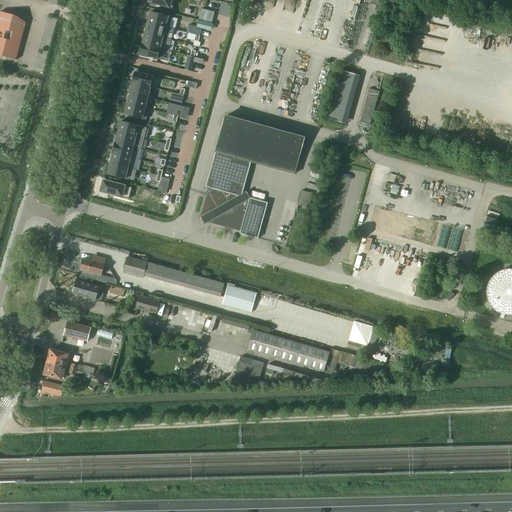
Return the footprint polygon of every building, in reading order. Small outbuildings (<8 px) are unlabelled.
[(173,9),(174,0),(148,0),(148,3),(173,9)] [(201,9),(198,20),(212,24),(215,12),(201,9)] [(0,12),(0,55),(16,60),(26,23),(17,16),(0,12)] [(150,12),(147,23),(174,30),(174,29),(169,28),(172,18),(150,12)] [(173,34),(174,30),(147,23),(145,33),(171,40),(167,39),(168,33),(173,34)] [(188,25),(186,33),(196,35),(200,36),(202,28),(188,25)] [(169,51),(171,40),(145,33),(142,44),(169,51)] [(169,51),(142,44),(139,55),(161,60),(164,50),(168,51),(169,51)] [(342,123),(356,75),(340,70),(326,119),(342,123)] [(154,88),(157,77),(135,72),(134,74),(133,74),(131,81),(133,81),(132,83),(154,88)] [(151,99),(154,88),(132,83),(130,93),(151,99)] [(380,92),(369,89),(368,94),(378,97),(380,92)] [(149,109),(151,99),(130,93),(127,104),(149,109)] [(182,103),(184,96),(180,95),(172,93),(170,101),(182,103)] [(377,102),(378,97),(368,94),(366,99),(377,102)] [(375,108),(377,103),(366,100),(365,105),(375,108)] [(146,120),(149,109),(127,104),(124,115),(146,120)] [(374,113),(375,108),(365,105),(363,110),(374,113)] [(372,118),(374,113),(363,110),(362,115),(372,118)] [(208,187),(206,195),(200,219),(203,217),(207,222),(208,221),(240,230),(239,233),(257,238),(267,203),(250,198),(244,201),(241,196),(242,196),(251,162),(294,174),(304,138),(224,116),(205,186),(208,187)] [(371,124),(372,119),(362,116),(360,121),(371,124)] [(144,139),(147,128),(120,121),(118,132),(144,139)] [(142,149),(144,139),(118,132),(115,143),(142,149)] [(141,150),(142,149),(115,143),(112,153),(134,159),(137,149),(141,150)] [(132,169),(134,159),(112,153),(110,164),(132,169)] [(129,180),(132,169),(110,164),(107,174),(129,180)] [(129,199),(132,188),(103,181),(101,191),(129,199)] [(256,196),(267,199),(269,189),(250,184),(246,196),(255,198),(256,196)] [(81,260),(79,267),(81,268),(80,270),(83,270),(94,273),(101,275),(105,259),(97,257),(95,262),(83,259),(83,261),(81,260)] [(128,258),(124,272),(143,277),(143,275),(220,297),(224,284),(128,258)] [(504,270),(502,271),(500,272),(498,273),(496,274),(494,275),(493,277),(491,278),(490,280),(489,282),(488,284),(487,286),(487,288),(487,290),(486,292),(487,295),(487,297),(487,299),(488,301),(489,303),(490,305),(491,306),(493,308),(494,309),(496,311),(498,312),(499,313),(501,314),(503,314),(506,315),(508,315),(510,315),(511,315),(511,269),(510,270),(508,270),(506,270),(504,270)] [(73,287),(72,292),(74,293),(73,294),(90,298),(89,300),(94,302),(95,300),(95,299),(99,287),(91,285),(79,282),(77,281),(75,287),(73,287)] [(222,305),(251,313),(257,294),(228,286),(222,305)] [(159,302),(140,296),(136,308),(156,314),(159,302)] [(89,328),(66,322),(62,335),(85,341),(89,328)] [(330,352),(253,330),(247,350),(324,372),(330,352)] [(68,354),(50,350),(47,362),(65,367),(68,354)] [(234,381),(258,387),(264,362),(241,356),(234,381)] [(61,379),(65,367),(47,362),(44,375),(61,379)]
